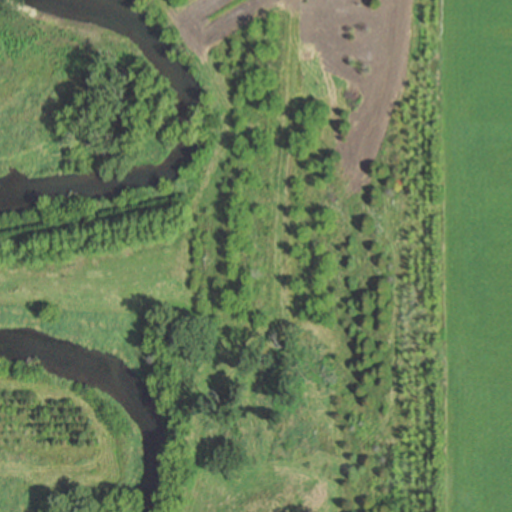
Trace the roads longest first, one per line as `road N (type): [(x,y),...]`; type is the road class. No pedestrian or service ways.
road 1 (track): [(329,452),(315,367),(280,286),(295,36),(277,9),(239,19),(212,52),(230,91),(231,116),(196,210),(190,310),(232,354),(251,353),(268,338),(280,286)]
road 2 (track): [(0,473),(96,466),(107,454),(96,413),(65,395),(0,382),(57,72),(30,58),(0,63)]
